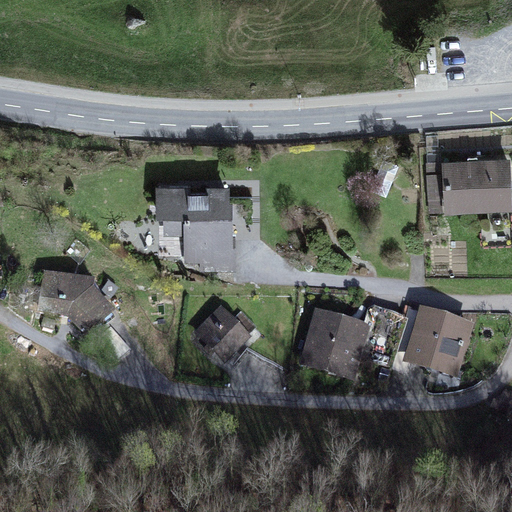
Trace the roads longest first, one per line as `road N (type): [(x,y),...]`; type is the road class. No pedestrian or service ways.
road 1 (residential): [(0,313),(96,367),(210,395),(435,405),(472,399),(511,368)]
road 2 (primary): [(511,109),(237,127),(0,104)]
